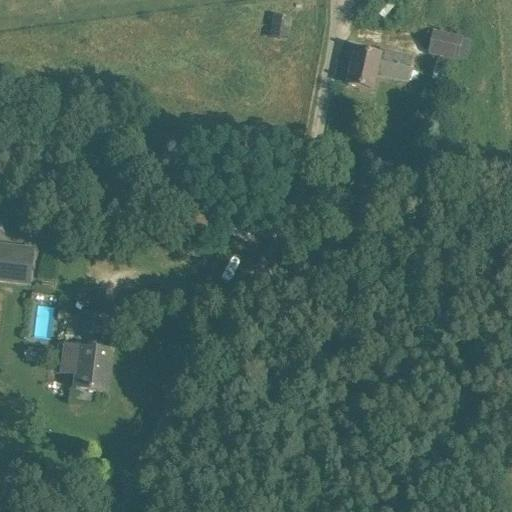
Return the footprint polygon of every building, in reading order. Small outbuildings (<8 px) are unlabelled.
[(285,40),(288,20),(277,18),(273,38),(285,40)] [(471,40),(462,38),(433,32),(428,54),(467,62),(471,40)] [(348,86),(372,91),(375,75),(407,81),(412,57),(386,52),(380,51),(379,55),(355,50),(348,86)] [(254,249),(258,237),(237,230),(233,243),(254,249)] [(14,247),(13,247),(15,234),(0,231),(0,283),(29,287),(34,288),(37,262),(13,258),(14,247)] [(80,314),(83,335),(101,333),(97,311),(80,314)] [(81,347),(75,390),(107,394),(112,351),(81,347)]
